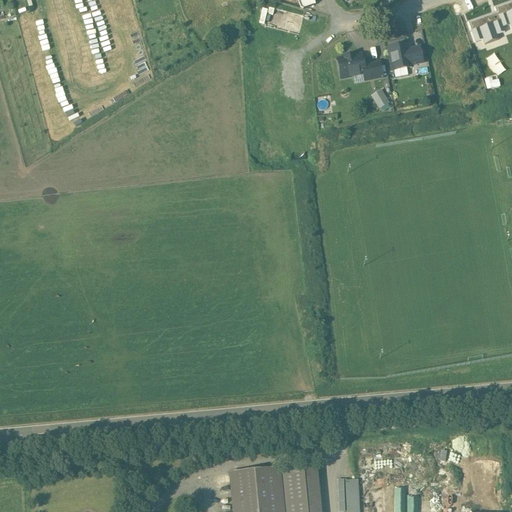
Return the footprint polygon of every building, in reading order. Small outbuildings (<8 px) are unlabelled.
[(313,0),(297,0),(301,8),(303,9),(316,5),(313,0)] [(496,13),(468,23),(475,44),(483,41),(485,45),(498,40),(496,35),(504,33),(503,28),(509,26),(511,31),(511,30),(511,1),(494,8),(496,13)] [(264,23),(268,9),(263,8),(259,21),(264,23)] [(407,49),(386,53),(390,74),(411,70),(407,49)] [(361,56),(354,57),(354,56),(345,58),(345,59),(338,60),(341,79),(364,74),(365,74),(363,66),(361,56)] [(379,63),(363,66),(365,74),(364,74),(365,80),(382,77),(379,63)] [(377,108),(388,104),(383,90),(372,94),(377,108)] [(389,110),(379,112),(381,122),(392,120),(389,110)] [(320,511),(316,466),(278,469),(282,511),(320,511)] [(282,511),(278,469),(230,474),(233,511),(282,511)] [(344,480),(345,511),(360,511),(359,479),(344,480)]
